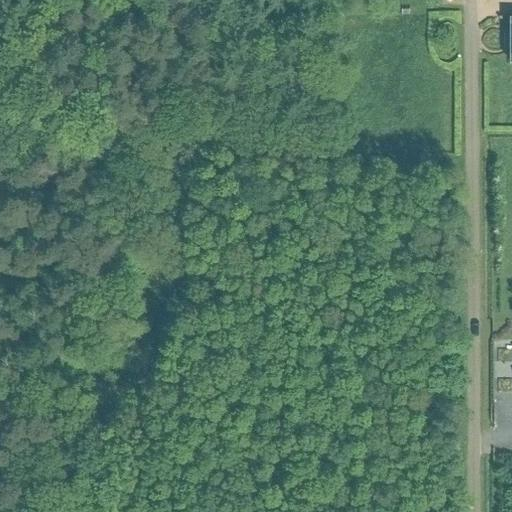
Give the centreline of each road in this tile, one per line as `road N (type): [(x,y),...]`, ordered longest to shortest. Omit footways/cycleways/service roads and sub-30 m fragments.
road 1 (unclassified): [(472,511),(470,0)]
road 2 (track): [(90,511),(81,444),(152,366),(194,179),(214,154)]
road 3 (track): [(472,165),(214,154)]
